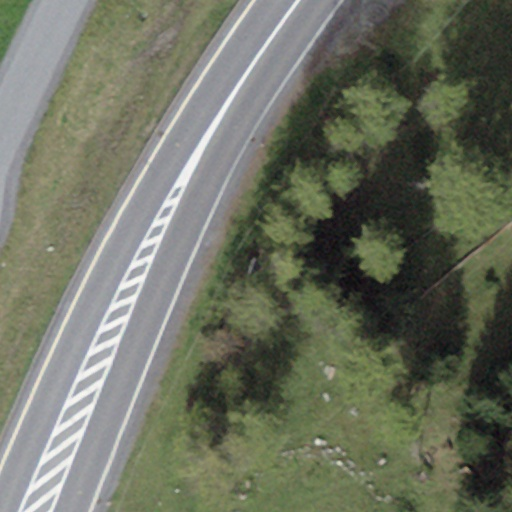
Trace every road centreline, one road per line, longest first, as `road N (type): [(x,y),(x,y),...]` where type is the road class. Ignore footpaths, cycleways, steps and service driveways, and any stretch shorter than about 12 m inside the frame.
road 1 (primary): [(298,0),(181,182),(36,511)]
road 2 (residential): [(66,0),(0,133)]
